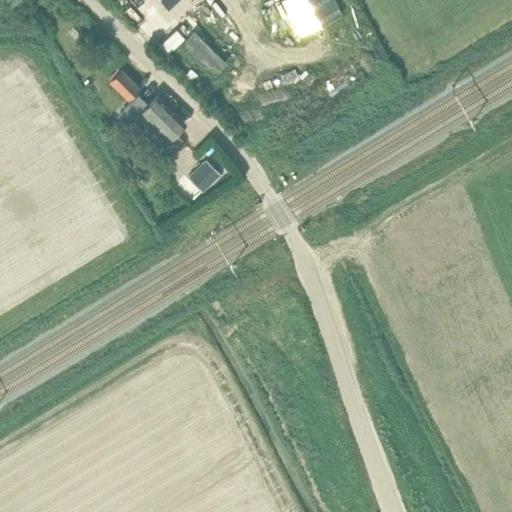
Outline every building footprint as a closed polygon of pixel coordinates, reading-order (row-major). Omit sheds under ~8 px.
[(152,0),(159,9),(169,1),(168,0),(152,0)] [(335,0),(289,0),(303,29),(341,12),(335,0)] [(193,31),(181,42),(213,74),(225,63),(193,31)] [(128,99),(139,88),(120,69),(110,80),(128,99)] [(184,122),(157,96),(141,112),(130,101),(117,115),(129,127),(134,121),(148,135),(147,136),(159,148),(162,145),(172,155),(184,142),(174,132),(184,122)] [(217,171),(205,159),(189,175),(201,187),(217,171)]
